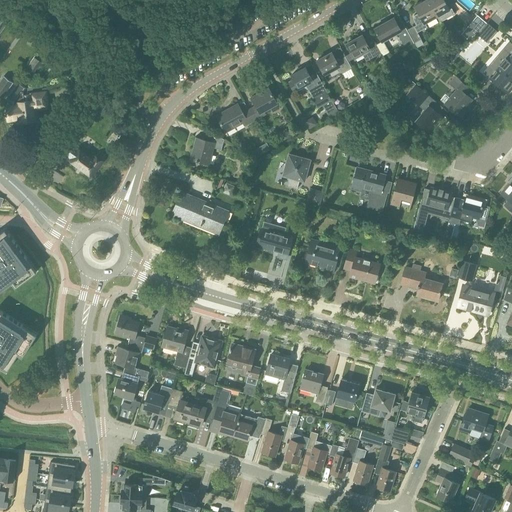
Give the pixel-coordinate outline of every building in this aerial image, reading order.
[(440,22),(441,22),(428,0),(426,0),(416,6),(419,13),(414,16),(413,20),(416,25),(414,26),(407,30),(415,43),(422,39),(418,32),(427,27),(425,23),(437,17),(440,22)] [(428,0),(441,22),(455,14),(452,8),(450,9),(444,0),(428,0)] [(456,0),(469,11),(475,4),(471,0),(456,0)] [(0,10),(0,34),(12,19),(0,10)] [(487,23),(478,15),(468,27),(477,34),(487,23)] [(375,28),(383,42),(398,33),(406,48),(408,51),(417,47),(415,44),(415,43),(407,30),(407,28),(402,31),(394,17),(375,28)] [(497,31),(487,23),(477,34),(480,36),(478,38),(481,42),(483,39),(488,43),(497,31)] [(352,53),(346,56),(349,61),(355,58),(363,54),(367,61),(381,53),(382,53),(378,46),(371,50),(363,35),(347,44),(352,53)] [(455,47),(447,57),(452,62),(460,52),(455,47)] [(325,74),(337,67),(341,74),(352,68),(341,48),(332,52),(317,60),(325,74)] [(497,71),(491,78),(507,92),(511,85),(511,53),(511,54),(505,49),(491,66),(497,71)] [(430,52),(422,56),(425,62),(433,59),(430,52)] [(332,100),(328,93),(318,75),(312,79),(306,67),(292,74),(295,79),(289,82),(294,92),(300,89),(300,88),(306,85),(319,108),(332,100)] [(0,96),(3,98),(14,82),(5,76),(0,82),(0,96)] [(466,107),(472,99),(466,94),(471,89),(455,76),(449,83),(457,90),(445,104),(459,116),(467,107),(466,107)] [(24,102),(22,92),(25,88),(19,83),(8,98),(13,102),(14,106),(7,107),(10,121),(16,120),(16,118),(20,118),(22,124),(38,121),(35,108),(38,108),(38,109),(49,107),(46,93),(32,95),(33,100),(24,102)] [(426,110),(416,121),(430,133),(443,118),(438,113),(443,107),(429,95),(416,85),(408,95),(420,105),(426,110)] [(249,109),(256,120),(262,117),(261,113),(279,103),(270,87),(252,98),(256,105),(249,109)] [(256,120),(249,109),(243,113),(239,105),(218,116),(226,131),(247,119),(249,124),(256,120)] [(67,130),(54,148),(66,157),(70,159),(70,160),(92,176),(101,164),(103,161),(95,156),(94,157),(92,155),(90,157),(74,146),(79,139),(67,130)] [(192,159),(199,161),(208,164),(213,147),(222,150),(225,139),(210,131),(207,140),(197,137),(192,159)] [(305,179),(310,160),(289,154),(284,174),(291,176),(289,186),(297,188),(300,179),(305,180),(305,179)] [(384,183),(386,175),(358,168),(353,186),(354,186),(353,189),(362,192),(363,189),(372,191),(368,207),(382,211),(388,191),(386,191),(388,184),(384,183)] [(510,183),(501,193),(511,201),(511,176),(508,181),(510,183)] [(411,184),(411,183),(398,179),(391,203),(402,206),(404,200),(414,203),(417,190),(416,190),(418,186),(411,184)] [(235,186),(226,183),(223,190),(233,193),(235,186)] [(323,191),(310,188),(307,204),(320,207),(323,191)] [(417,212),(413,229),(423,231),(428,210),(446,215),(446,213),(451,214),(454,204),(453,204),(449,203),(451,193),(432,188),(429,196),(422,194),(418,210),(417,212)] [(227,211),(182,192),(173,215),(218,234),(227,211)] [(447,229),(445,237),(451,239),(451,238),(457,239),(460,229),(459,229),(460,225),(458,225),(459,222),(460,220),(471,223),(471,221),(472,216),(477,218),(479,225),(484,226),(485,227),(491,207),(483,205),(484,202),(483,202),(483,200),(475,198),(475,199),(466,197),(464,202),(455,200),(454,204),(451,214),(450,217),(447,229)] [(430,227),(428,233),(445,237),(446,231),(430,227)] [(261,229),(259,238),(261,239),(259,246),(280,252),(278,257),(287,260),(293,238),(261,229)] [(0,292),(13,283),(12,282),(21,275),(25,281),(36,273),(26,259),(27,258),(9,233),(0,239),(0,292)] [(334,272),(340,247),(311,240),(308,251),(311,252),(308,263),(324,267),(323,269),(334,272)] [(352,271),(350,277),(375,283),(380,263),(355,257),(357,251),(349,249),(344,269),(352,271)] [(402,265),(396,289),(420,295),(421,292),(452,299),(463,254),(453,252),(448,273),(424,267),(423,270),(402,265)] [(473,281),(477,265),(462,261),(458,276),(473,281)] [(494,290),(503,292),(507,277),(499,275),(494,290)] [(489,314),(494,294),(464,286),(459,306),(489,314)] [(0,310),(0,363),(2,365),(2,366),(8,370),(18,354),(19,354),(17,353),(23,344),(29,347),(36,336),(22,327),(23,325),(0,310)] [(146,335),(146,337),(136,334),(139,323),(121,317),(116,332),(131,337),(129,343),(144,347),(154,350),(157,338),(146,335)] [(186,368),(192,347),(184,345),(188,332),(168,327),(162,346),(178,350),(174,365),(186,368)] [(192,347),(186,368),(185,374),(192,376),(196,362),(215,367),(222,341),(202,336),(200,344),(194,342),(192,347)] [(142,354),(144,347),(129,343),(127,349),(119,347),(117,352),(119,352),(116,362),(126,365),(124,371),(136,375),(138,368),(135,367),(139,353),(142,354)] [(231,351),(228,363),(231,364),(231,365),(231,366),(232,367),(233,368),(233,369),(234,369),(235,369),(236,369),(237,369),(237,368),(238,367),(239,366),(244,367),(242,374),(248,376),(247,382),(257,385),(262,366),(252,363),(256,350),(233,344),(232,349),(231,348),(230,351),(231,351)] [(272,354),(267,374),(285,379),(282,388),(292,390),(297,371),(299,366),(289,364),(291,359),(272,354)] [(167,380),(170,373),(160,370),(157,377),(167,380)] [(324,374),(306,370),(301,389),(318,394),(316,401),(324,403),(326,404),(329,392),(327,391),(328,387),(321,385),(324,374)] [(140,376),(136,375),(124,371),(122,379),(120,378),(115,394),(134,399),(140,376)] [(202,384),(210,385),(212,376),(203,375),(202,384)] [(337,396),(335,404),(345,407),(353,409),(355,401),(360,384),(342,379),(337,396)] [(150,392),(144,408),(159,413),(162,403),(168,405),(173,388),(165,386),(162,395),(150,392)] [(187,421),(188,421),(193,404),(181,400),(184,391),(173,388),(168,405),(178,407),(175,418),(176,418),(175,421),(184,423),(187,424),(187,421)] [(366,396),(362,411),(370,413),(379,416),(381,409),(391,411),(395,394),(377,389),(374,398),(366,396)] [(336,391),(330,390),(329,392),(326,404),(332,406),(336,391)] [(407,401),(402,400),(400,410),(415,414),(414,420),(423,423),(424,416),(429,397),(413,393),(410,403),(407,402),(407,401)] [(193,404),(188,421),(189,422),(188,424),(198,427),(199,425),(201,425),(204,417),(208,418),(214,420),(218,407),(220,402),(218,402),(213,400),(208,399),(206,408),(193,404)] [(135,412),(137,406),(132,405),(123,402),(122,408),(135,412)] [(213,424),(211,431),(219,434),(226,436),(227,433),(234,435),(239,421),(241,413),(227,409),(228,405),(220,402),(218,407),(214,420),(213,424)] [(464,418),(460,430),(471,433),(470,435),(480,438),(490,441),(494,425),(486,423),(489,415),(469,409),(467,414),(466,419),(464,418)] [(239,421),(234,435),(248,440),(250,435),(260,438),(261,434),(266,418),(266,419),(259,417),(258,419),(241,414),(241,413),(239,421)] [(285,458),(298,462),(304,443),(292,440),(300,416),(293,414),(288,427),(284,441),(290,443),(285,458)] [(284,441),(288,427),(282,426),(280,434),(269,431),(273,420),(266,418),(261,434),(267,436),(262,451),(275,455),(279,440),(284,441)] [(411,430),(404,429),(395,426),(392,439),(407,443),(411,430)] [(511,427),(510,431),(505,428),(499,441),(497,440),(489,459),(497,463),(502,453),(504,454),(508,445),(511,446),(511,427)] [(308,466),(321,469),(327,451),(331,452),(333,445),(317,440),(319,433),(312,431),(307,448),(313,450),(308,466)] [(371,443),(373,435),(362,431),(360,440),(371,443)] [(382,447),(385,438),(379,436),(376,445),(382,447)] [(334,444),(331,455),(336,457),(332,473),(344,476),(349,461),(353,462),(358,447),(359,441),(350,438),(347,448),(346,448),(343,456),(338,454),(340,446),(334,444)] [(454,443),(449,456),(471,466),(475,458),(471,457),(474,451),(454,443)] [(383,444),(381,451),(376,469),(382,470),(377,486),(390,490),(396,472),(384,468),(386,460),(387,461),(391,446),(383,444)] [(373,465),(363,462),(367,450),(358,447),(356,451),(353,462),(359,464),(355,480),(356,480),(356,482),(362,484),(363,482),(367,483),(373,465)] [(14,480),(16,461),(4,459),(1,483),(5,484),(6,479),(14,480)] [(76,465),(51,461),(49,474),(75,479),(75,478),(74,478),(76,471),(75,470),(76,465)] [(443,484),(438,496),(451,501),(459,483),(458,483),(461,476),(453,472),(455,467),(443,461),(440,468),(441,468),(435,480),(443,484)] [(75,479),(49,474),(47,487),(72,491),(72,486),(73,486),(74,479),(75,479)] [(139,485),(125,484),(124,489),(123,489),(122,496),(147,497),(148,486),(153,486),(153,478),(139,478),(139,485)] [(71,496),(72,491),(47,487),(45,500),(71,504),(70,504),(71,496)] [(470,487),(464,499),(476,505),(473,511),(475,511),(491,511),(497,500),(482,493),(482,492),(470,487)] [(185,511),(199,511),(201,507),(194,505),(197,498),(193,497),(194,494),(182,490),(181,493),(178,492),(174,504),(180,506),(179,508),(186,510),(185,511)] [(147,497),(122,496),(122,503),(123,503),(123,508),(137,509),(136,511),(150,511),(151,510),(146,509),(147,497)] [(230,511),(233,503),(217,499),(212,511),(230,511)] [(71,505),(71,504),(45,500),(42,511),(68,511),(70,505),(71,505)]
